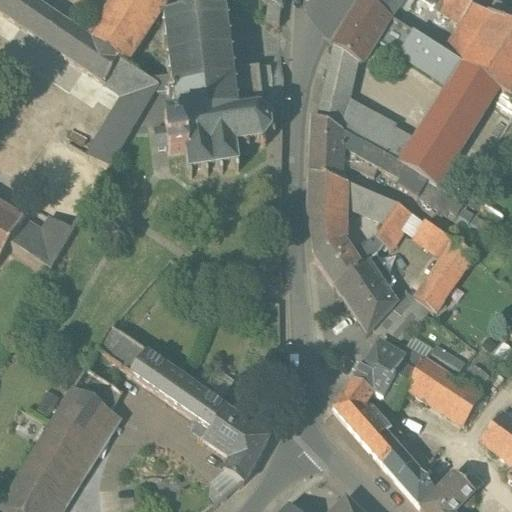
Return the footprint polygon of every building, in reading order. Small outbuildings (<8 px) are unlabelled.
[(0,0),(0,18),(36,42),(52,19),(39,10),(45,0),(0,0)] [(114,0),(87,42),(124,67),(167,0),(114,0)] [(282,0),(268,0),(281,12),(282,0)] [(363,0),(360,4),(388,23),(402,0),(407,3),(409,0),(420,0),(433,8),(438,0),(363,0)] [(462,1),(459,0),(438,0),(433,8),(453,20),(464,2),(462,1)] [(486,16),(464,2),(453,20),(460,25),(479,37),(490,19),(486,16)] [(511,13),(495,2),(488,14),(511,30),(511,13)] [(388,23),(360,4),(331,51),(333,51),(357,66),(360,68),(382,32),(388,23)] [(224,15),(206,18),(204,6),(180,9),(181,21),(163,23),(164,33),(161,33),(164,51),(166,51),(168,65),(165,65),(167,83),(151,85),(161,92),(156,100),(165,99),(166,99),(172,98),(174,112),(171,113),(171,115),(174,114),(175,127),(164,128),(164,134),(153,136),(155,155),(167,154),(168,160),(185,158),(188,183),(191,182),(191,178),(204,176),(204,180),(207,180),(207,175),(218,174),(219,178),(222,178),(221,173),(234,171),(235,176),(238,175),(234,151),(245,150),(246,154),(248,154),(248,150),(260,148),(262,152),(265,150),(262,147),(269,138),(274,139),(274,136),(270,135),(269,124),(273,122),(271,119),(267,121),(259,114),(261,110),(262,109),(255,72),(234,74),(234,72),(231,72),(230,59),(232,58),(232,56),(229,57),(228,43),(230,42),(230,41),(227,41),(226,27),(228,27),(228,25),(225,25),(224,15)] [(486,16),(490,19),(479,37),(460,69),(461,70),(498,93),(511,102),(511,31),(486,16)] [(52,53),(68,29),(60,24),(52,19),(36,42),(44,47),(52,53)] [(411,37),(388,23),(382,32),(406,46),(411,37)] [(460,25),(441,57),(460,69),(479,37),(460,25)] [(87,42),(68,29),(52,53),(108,90),(124,67),(87,42)] [(434,52),(411,37),(406,46),(397,60),(419,74),(434,52)] [(357,66),(333,51),(317,123),(340,134),(346,112),(357,66)] [(441,57),(434,52),(419,74),(447,92),(461,70),(460,69),(441,57)] [(160,92),(124,67),(108,90),(122,99),(145,114),(160,92)] [(411,149),(399,168),(427,186),(436,192),(498,93),(461,70),(447,92),(411,149)] [(145,114),(122,99),(87,159),(111,173),(145,114)] [(411,149),(346,112),(340,134),(342,135),(383,159),(399,168),(411,149)] [(317,123),(311,121),(309,177),(338,187),(340,166),(342,135),(340,134),(317,123)] [(383,159),(342,135),(340,166),(372,181),(377,173),(383,159)] [(399,168),(383,159),(377,173),(399,185),(397,188),(417,201),(427,186),(399,168)] [(338,187),(309,177),(307,215),(341,222),(344,189),(338,187)] [(436,192),(427,186),(417,201),(439,215),(446,203),(450,207),(453,203),(436,192)] [(446,203),(439,215),(444,219),(452,207),(450,207),(446,203)] [(24,223),(0,207),(0,261),(9,247),(24,223)] [(413,220),(398,210),(396,209),(376,242),(383,248),(389,254),(413,220)] [(341,222),(307,215),(314,262),(340,240),(341,222)] [(41,233),(24,223),(9,247),(51,274),(74,235),(50,220),(41,233)] [(435,220),(428,231),(448,245),(455,234),(435,220)] [(428,231),(424,228),(413,242),(443,263),(454,249),(428,231)] [(340,240),(314,262),(332,290),(352,275),(359,272),(361,270),(351,256),(343,244),(342,244),(340,240)] [(375,241),(367,246),(366,245),(351,256),(361,270),(375,260),(383,248),(376,242),(375,241)] [(473,262),(454,249),(443,263),(432,279),(452,292),(473,262)] [(359,272),(333,292),(366,340),(373,333),(392,312),(396,308),(387,295),(394,287),(391,283),(383,272),(375,260),(361,270),(359,272)] [(394,280),(387,269),(383,272),(391,283),(394,280)] [(452,292),(432,279),(420,296),(411,289),(405,296),(415,303),(430,315),(434,318),(452,292)] [(396,308),(392,312),(401,319),(415,303),(406,297),(396,308)] [(401,319),(392,312),(373,333),(401,345),(430,315),(415,303),(401,319)] [(222,411),(111,333),(97,355),(133,380),(204,430),(208,433),(222,411)] [(405,353),(393,352),(388,359),(375,351),(363,368),(381,380),(383,377),(393,382),(401,367),(415,376),(422,364),(423,365),(423,364),(405,353)] [(448,359),(438,351),(429,363),(438,370),(442,366),(448,359)] [(97,355),(18,483),(2,511),(49,511),(133,380),(97,355)] [(422,364),(415,376),(401,367),(393,382),(380,402),(380,403),(394,411),(402,398),(411,403),(414,399),(463,430),(481,402),(423,365),(422,364)] [(381,380),(363,368),(353,384),(371,396),(380,403),(380,402),(393,382),(383,377),(381,380)] [(371,396),(353,384),(332,413),(382,470),(399,454),(392,446),(386,438),(390,434),(371,413),(367,416),(362,410),(371,396)] [(511,427),(481,402),(463,430),(511,470),(511,427)] [(268,441),(222,411),(208,433),(204,430),(197,440),(231,463),(226,473),(244,485),(245,484),(268,441)] [(425,460),(403,436),(392,446),(399,454),(413,469),(423,462),(425,460)] [(413,469),(399,454),(382,470),(417,509),(433,493),(413,469)] [(453,477),(420,511),(464,511),(467,509),(464,506),(473,497),(472,495),(461,485),(453,477)] [(355,511),(345,502),(335,511),(355,511)]
